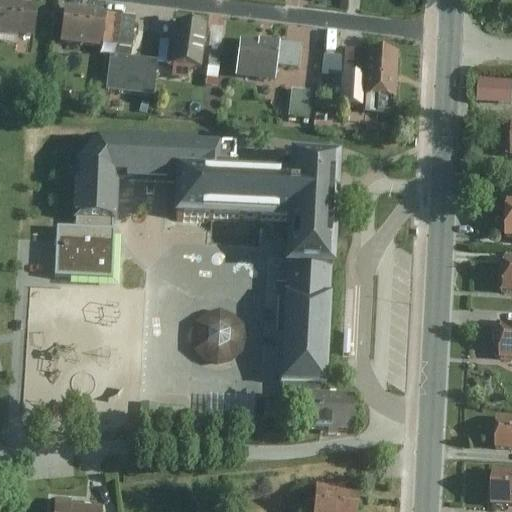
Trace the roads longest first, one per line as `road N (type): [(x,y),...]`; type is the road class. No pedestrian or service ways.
road 1 (tertiary): [(451,38),(426,511)]
road 2 (residential): [(136,0),(451,38)]
